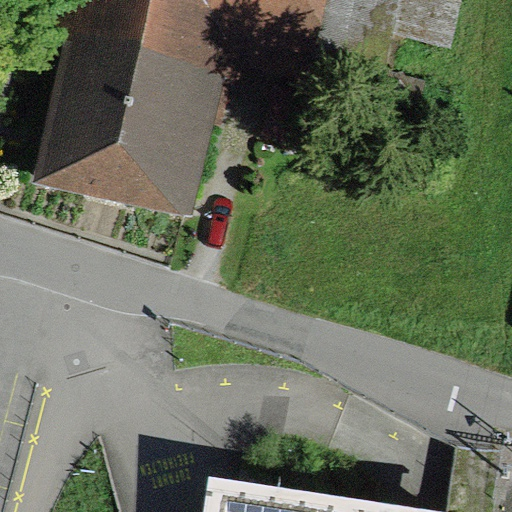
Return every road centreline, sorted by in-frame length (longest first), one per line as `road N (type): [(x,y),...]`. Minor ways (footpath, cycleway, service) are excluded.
road 1 (residential): [(511,402),(210,306)]
road 2 (residential): [(0,250),(210,306)]
